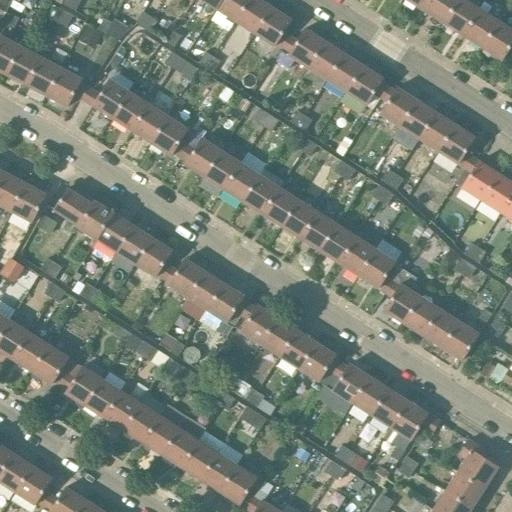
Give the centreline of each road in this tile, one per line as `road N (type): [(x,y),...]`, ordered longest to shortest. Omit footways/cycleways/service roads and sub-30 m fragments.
road 1 (residential): [(0,110),(511,431)]
road 2 (residential): [(511,121),(318,0)]
road 3 (residential): [(162,511),(0,408)]
